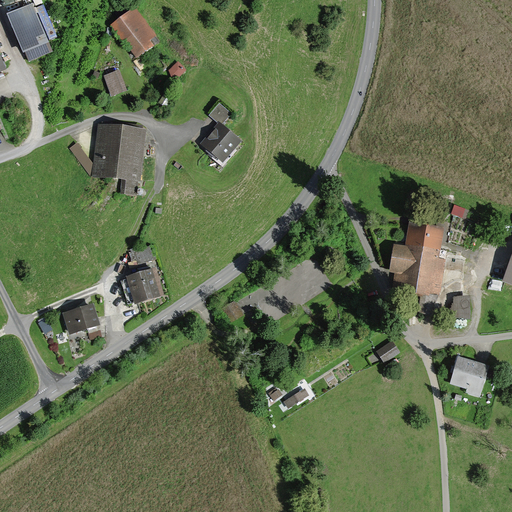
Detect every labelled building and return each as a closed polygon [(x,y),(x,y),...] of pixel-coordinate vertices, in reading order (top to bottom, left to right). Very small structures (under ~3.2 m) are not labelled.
[(35,8),(12,18),(28,57),(51,47),(35,8)] [(137,10),(112,29),(137,62),(154,49),(149,42),(157,36),(137,10)] [(0,76),(9,73),(0,49),(0,76)] [(180,64),(171,74),(179,81),(188,71),(180,64)] [(121,74),(107,79),(114,99),(128,94),(121,74)] [(237,116),(223,104),(211,119),(222,128),(206,147),(229,167),(247,145),(227,128),(237,116)] [(148,132),(102,127),(96,180),(128,183),(127,196),(141,197),(148,132)] [(71,149),(77,158),(85,152),(79,143),(71,149)] [(452,222),(464,224),(467,210),(454,207),(452,222)] [(409,248),(397,246),(392,271),(400,272),(396,295),(439,303),(446,264),(438,262),(444,230),(413,224),(409,248)] [(511,257),(470,249),(465,272),(511,280),(511,257)] [(159,268),(131,277),(140,305),(168,296),(159,268)] [(237,304),(224,311),(231,324),(244,316),(237,304)] [(96,307),(67,316),(72,335),(102,325),(96,307)] [(39,320),(45,335),(54,331),(48,316),(39,320)] [(394,344),(379,354),(385,363),(400,353),(394,344)] [(376,351),(367,357),(374,368),(383,363),(376,351)] [(491,369),(460,360),(452,385),(483,394),(491,369)] [(294,388),(282,395),(285,401),(297,395),(294,388)] [(285,402),(289,410),(311,398),(306,390),(285,402)] [(281,402),(282,393),(274,391),(272,400),(281,402)]
